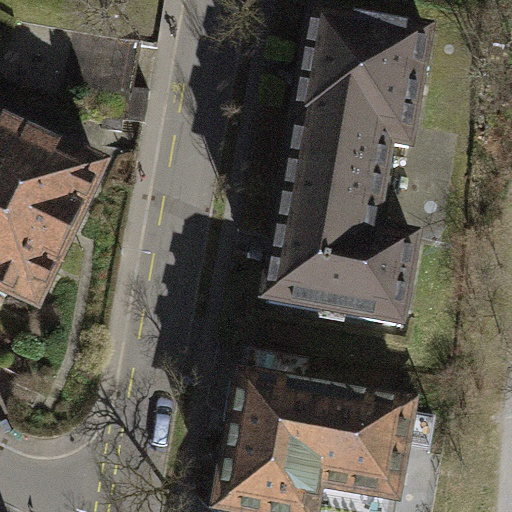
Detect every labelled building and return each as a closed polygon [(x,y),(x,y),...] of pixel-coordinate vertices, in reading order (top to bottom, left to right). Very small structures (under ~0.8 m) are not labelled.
[(287,162),(381,178),(387,144),(408,148),(427,34),(312,15),(287,162)] [(136,42),(62,30),(53,82),(110,92),(103,127),(121,130),(136,42)] [(0,288),(37,306),(102,168),(0,120),(0,288)] [(371,232),(381,178),(287,162),(262,302),(399,326),(414,239),(371,232)] [(313,358),(244,346),(215,511),(218,511),(313,511),(315,503),(368,511),(392,511),(411,406),(308,388),(313,358)]
